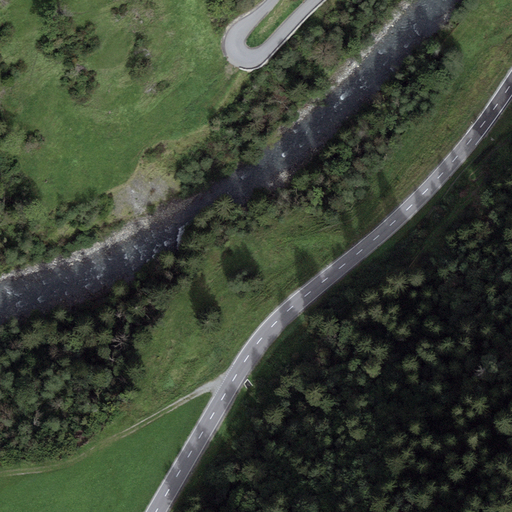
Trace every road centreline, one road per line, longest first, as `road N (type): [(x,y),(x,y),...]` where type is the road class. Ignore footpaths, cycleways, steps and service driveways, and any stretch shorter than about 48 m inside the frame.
road 1 (secondary): [(511,83),(427,189),(255,346),(157,511)]
road 2 (track): [(233,379),(74,460),(0,474)]
road 3 (unclassified): [(272,0),(238,35),(237,48),(251,57),(314,0)]
